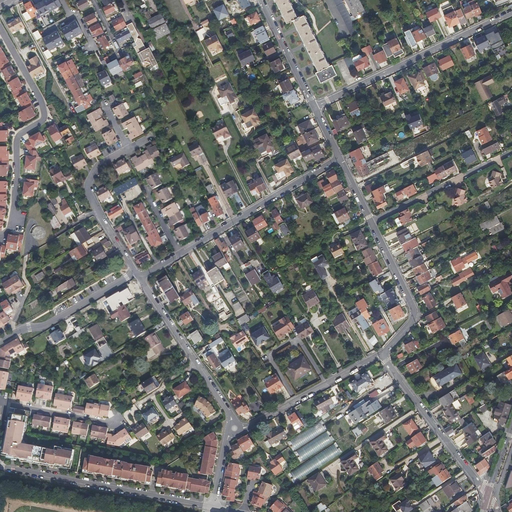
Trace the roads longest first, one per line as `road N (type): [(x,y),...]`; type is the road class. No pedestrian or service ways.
road 1 (residential): [(0,29),(44,116),(19,133),(11,226),(0,238)]
road 2 (residential): [(511,11),(314,106)]
road 3 (residential): [(213,508),(0,468)]
road 4 (residential): [(178,254),(339,158)]
road 5 (residential): [(234,428),(139,278)]
road 6 (residential): [(487,493),(384,355)]
road 7 (residential): [(234,428),(384,355)]
road 8 (residential): [(371,222),(511,150)]
road 9 (residential): [(384,355),(413,307),(371,222)]
road 10 (unknown): [(511,183),(380,241)]
road 11 (residential): [(15,331),(44,325),(136,271)]
road 12 (unknown): [(327,383),(301,344),(274,352),(269,358),(296,400)]
road 13 (unknown): [(12,0),(70,107)]
